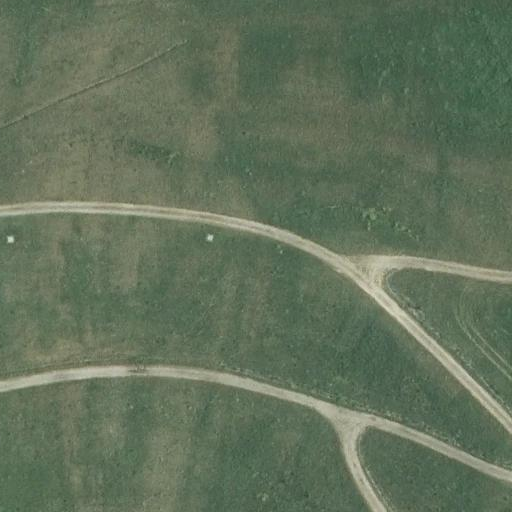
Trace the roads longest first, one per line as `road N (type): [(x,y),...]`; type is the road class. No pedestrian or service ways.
road 1 (track): [(511,474),(233,380),(142,369),(0,388)]
road 2 (track): [(0,214),(59,207),(194,214),(364,267)]
